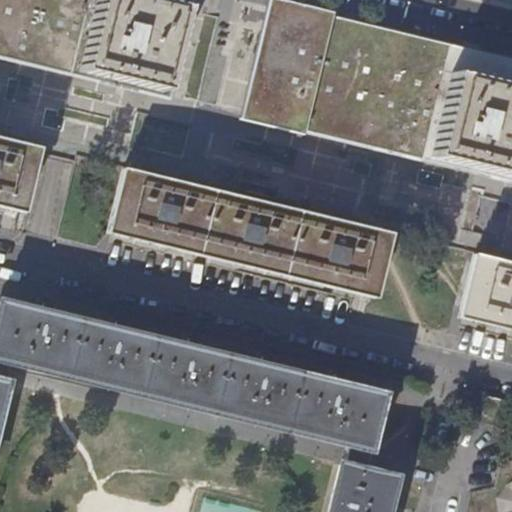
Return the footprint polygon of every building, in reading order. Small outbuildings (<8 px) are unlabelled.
[(181,6),(161,1),(155,0),(0,0),(0,52),(80,72),(111,79),(162,91),(172,51),(181,6)] [(511,174),(511,84),(477,76),(367,50),(284,31),(263,114),(278,118),(411,150),(511,174)] [(30,150),(0,142),(0,201),(17,205),(30,150)] [(367,291),(381,235),(343,226),(125,174),(111,229),(367,291)] [(511,268),(473,259),(460,313),(511,325),(511,268)] [(383,511),(392,478),(362,471),(380,396),(274,370),(174,345),(0,302),(0,398),(4,383),(2,383),(0,382),(0,359),(7,361),(346,445),(354,447),(349,468),(341,466),(340,465),(328,511),(383,511)] [(349,468),(354,447),(346,445),(341,466),(349,468)] [(511,511),(511,482),(509,485),(501,494),(499,499),(499,511),(511,511)]
